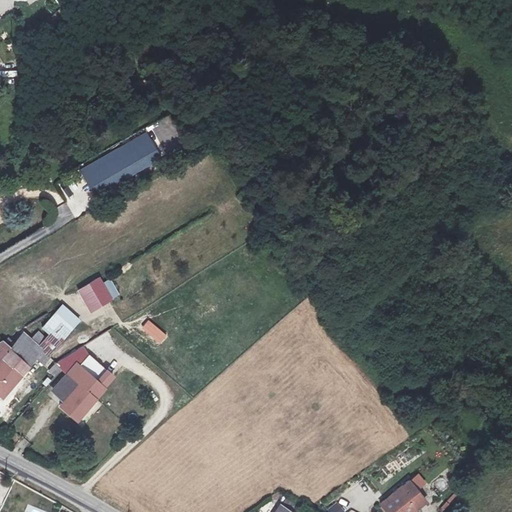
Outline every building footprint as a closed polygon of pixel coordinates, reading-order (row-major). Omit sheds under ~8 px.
[(149,131),(85,165),(83,167),(95,185),(160,148),(149,131)] [(121,296),(110,278),(103,282),(99,277),(76,290),(90,314),(121,296)] [(46,331),(38,341),(47,349),(51,351),(80,317),(61,304),(41,325),(46,331)] [(148,320),(143,327),(155,336),(160,329),(148,320)] [(40,357),(47,349),(38,341),(21,326),(7,339),(0,332),(0,384),(32,350),(40,357)] [(84,352),(68,369),(92,391),(99,395),(112,376),(84,352)] [(68,369),(65,366),(51,381),(63,393),(57,398),(73,412),(92,391),(68,369)] [(388,511),(400,511),(423,494),(407,475),(377,499),(388,511)] [(327,508),(329,511),(345,511),(338,501),(327,508)] [(286,511),(272,502),(265,511),(286,511)]
